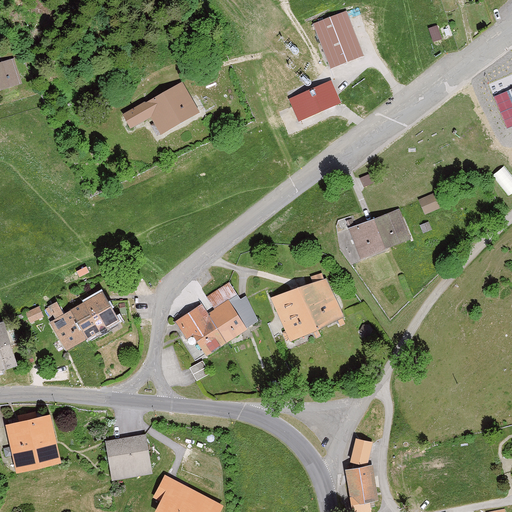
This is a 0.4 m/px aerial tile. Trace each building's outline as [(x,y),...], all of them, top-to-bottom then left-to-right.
[(310,25),(326,69),(360,57),(343,12),(310,25)] [(0,63),(0,93),(22,86),(13,59),(0,63)] [(511,81),(503,85),(511,105),(511,81)] [(150,116),(160,135),(197,116),(180,82),(116,115),(124,130),(150,116)] [(286,102),(295,122),(336,104),(327,84),(286,102)] [(511,194),(511,192),(511,175),(504,166),(494,175),(511,194)] [(433,193),(416,200),(423,215),(440,208),(433,193)] [(343,229),(353,256),(406,236),(396,209),(343,229)] [(88,265),(63,275),(67,284),(92,273),(88,265)] [(267,297),(286,339),(339,316),(321,274),(267,297)] [(197,302),(172,317),(195,355),(252,320),(227,278),(201,294),(209,306),(203,310),(197,302)] [(69,306),(87,334),(112,318),(96,291),(69,306)] [(46,321),(64,349),(87,334),(69,306),(60,312),(52,300),(44,306),(51,318),(46,321)] [(41,304),(27,310),(32,321),(46,315),(41,304)] [(191,366),(198,379),(209,373),(202,360),(191,366)] [(40,411),(0,420),(0,434),(8,468),(51,457),(40,411)] [(100,440),(106,478),(146,472),(141,434),(100,440)] [(368,463),(374,440),(359,436),(352,459),(368,463)] [(340,468),(346,504),(373,500),(367,464),(340,468)] [(207,511),(212,505),(163,478),(153,496),(159,500),(151,511),(207,511)]
